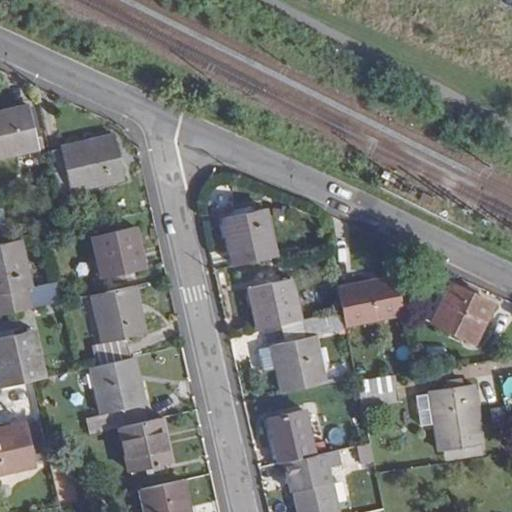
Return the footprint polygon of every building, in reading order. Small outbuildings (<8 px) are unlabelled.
[(0,151),(40,142),(31,102),(0,108),(0,151)] [(127,173),(118,133),(51,146),(61,186),(127,173)] [(266,203),(223,211),(234,260),(277,251),(266,203)] [(146,264),(138,223),(96,231),(104,272),(146,264)] [(56,278),(33,283),(23,235),(5,238),(0,239),(0,301),(2,311),(61,297),(56,278)] [(344,305),(348,322),(408,310),(400,271),(340,283),(344,305)] [(292,273),(251,282),(260,323),(281,319),(301,315),(292,273)] [(480,335),(498,297),(455,276),(436,314),(480,335)] [(105,337),(99,339),(104,363),(134,357),(130,333),(147,329),(137,281),(95,290),(105,337)] [(327,379),(316,329),(348,323),(348,322),(344,305),(304,314),(307,331),(285,336),(273,339),(274,342),(278,365),(284,388),(327,379)] [(301,315),(281,319),(285,336),(307,331),(304,314),(301,315)] [(37,328),(0,335),(0,353),(6,384),(37,377),(47,375),(37,328)] [(274,342),(259,345),(263,368),(278,365),(274,342)] [(134,357),(104,363),(96,364),(107,412),(88,415),(91,432),(123,424),(151,418),(137,356),(134,357)] [(397,369),(358,373),(363,401),(400,395),(397,369)] [(483,439),(474,380),(432,386),(433,389),(437,419),(441,445),(483,439)] [(433,389),(417,391),(421,421),(437,419),(433,389)] [(269,414),(279,458),(286,456),(315,449),(305,406),(269,414)] [(134,469),(173,459),(163,415),(151,418),(123,424),(134,469)] [(0,467),(39,459),(30,419),(0,425),(0,467)] [(370,437),(340,443),(344,462),(374,456),(370,437)] [(315,449),(286,456),(289,470),(329,460),(325,446),(315,449)] [(295,485),(301,511),(339,511),(329,460),(289,470),(293,486),(295,485)] [(55,470),(58,498),(72,496),(69,468),(55,470)] [(192,511),(184,473),(142,482),(149,511),(192,511)]
